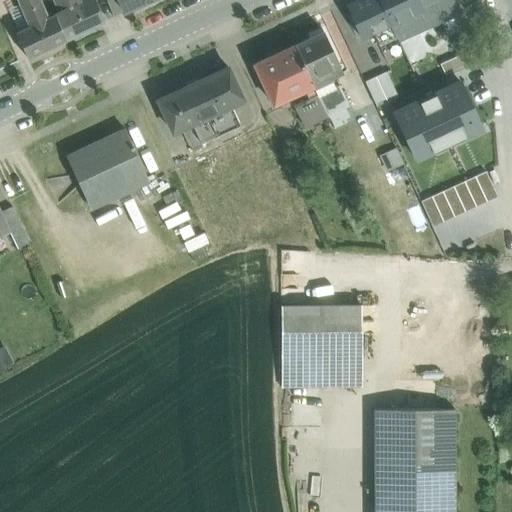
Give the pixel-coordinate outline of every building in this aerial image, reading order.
[(18,0),(30,26),(48,18),(40,0),(18,0)] [(62,11),(54,15),(66,40),(65,40),(66,41),(103,23),(92,0),(86,0),(79,3),(62,11)] [(77,0),(57,0),(62,11),(79,3),(77,0)] [(119,0),(125,12),(150,0),(119,0)] [(378,0),(355,0),(345,5),(367,50),(396,37),(390,24),(378,0)] [(417,0),(378,0),(390,24),(421,9),(417,0)] [(417,0),(421,9),(390,24),(396,37),(399,42),(462,12),(456,0),(417,0)] [(30,26),(17,33),(28,58),(65,40),(66,40),(54,15),(48,18),(30,26)] [(323,31),(318,27),(308,32),(308,38),(294,44),(313,86),(314,87),(316,86),(317,87),(328,82),(328,81),(333,78),(333,77),(342,72),(323,31)] [(294,45),(254,64),(273,104),(313,86),(294,45)] [(227,68),(193,84),(208,117),(230,107),(242,101),(227,68)] [(387,70),(365,79),(376,104),(397,95),(387,70)] [(461,132),(464,137),(482,129),(460,82),(394,112),(416,159),(434,151),(432,145),(461,132)] [(193,84),(158,100),(173,133),(192,124),(208,117),(193,84)] [(339,86),(318,96),(327,114),(327,116),(348,106),(339,86)] [(313,98),(294,107),(303,125),(327,114),(318,96),(316,92),(311,94),(313,98)] [(230,107),(208,117),(217,136),(239,126),(230,107)] [(208,117),(192,124),(201,144),(209,140),(217,136),(208,117)] [(201,144),(192,124),(182,129),(193,153),(211,144),(209,140),(201,144)] [(124,127),(67,155),(89,202),(147,175),(124,127)] [(396,149),(381,156),(387,169),(402,162),(396,149)] [(475,177),(487,203),(497,198),(486,172),(475,177)] [(475,177),(465,182),(476,208),(487,203),(475,177)] [(454,187),(466,212),(476,208),(465,182),(454,187)] [(454,187),(443,192),(455,217),(466,212),(454,187)] [(432,196),(444,222),(455,217),(443,192),(432,196)] [(421,201),(433,227),(444,222),(432,196),(421,201)] [(0,231),(9,228),(10,227),(3,211),(0,205),(0,231)] [(30,242),(13,206),(3,211),(10,227),(9,228),(18,248),(30,242)] [(193,261),(214,253),(209,242),(188,250),(193,261)] [(361,305),(281,306),(281,387),(362,387),(361,305)] [(0,350),(0,364),(9,360),(3,349),(0,350)] [(454,511),(454,409),(374,409),(374,511),(454,511)]
